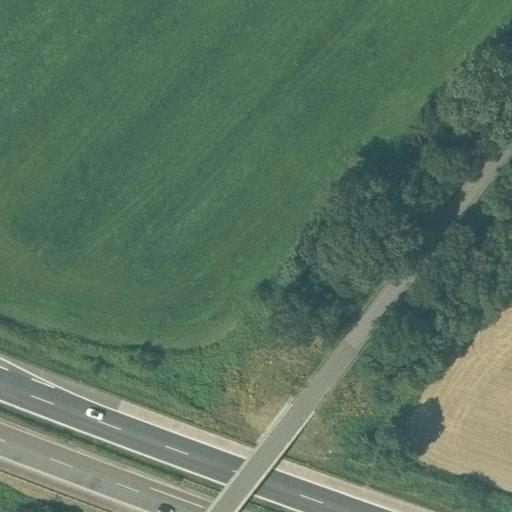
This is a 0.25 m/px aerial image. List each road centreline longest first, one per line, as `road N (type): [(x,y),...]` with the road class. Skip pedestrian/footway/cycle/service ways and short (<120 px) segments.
road 1 (unclassified): [(220,511),(511,143)]
road 2 (motorway): [(362,511),(0,384)]
road 3 (motorway): [(0,456),(147,511)]
